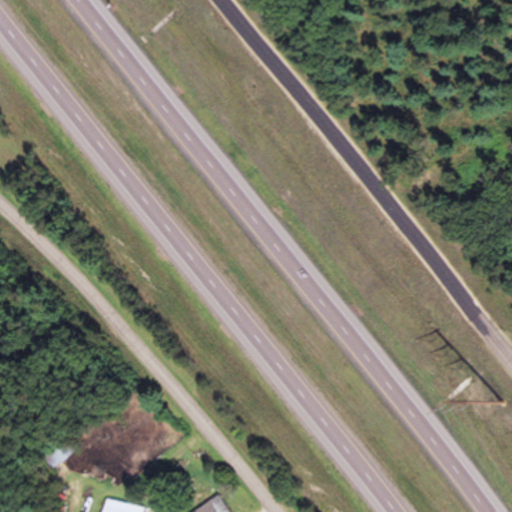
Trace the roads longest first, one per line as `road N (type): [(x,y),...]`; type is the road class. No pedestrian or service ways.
road 1 (motorway): [(507,511),(85,0)]
road 2 (motorway): [(0,15),(214,271),(391,511)]
road 3 (residential): [(511,361),(214,0)]
road 4 (residential): [(278,511),(146,352),(0,200)]
